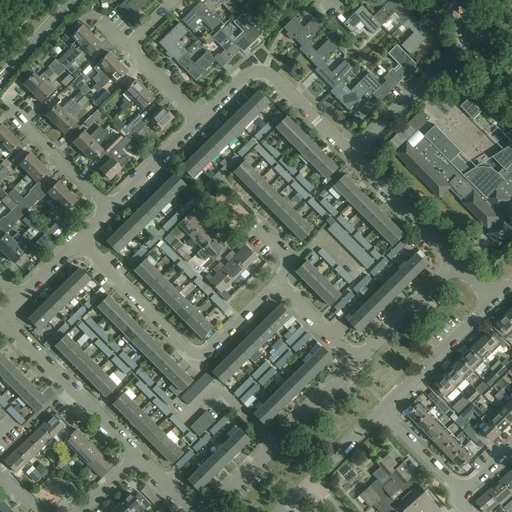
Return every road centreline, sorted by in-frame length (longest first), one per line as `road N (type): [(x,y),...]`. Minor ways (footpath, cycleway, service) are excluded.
road 1 (residential): [(77,238),(192,352),(209,350),(277,283)]
road 2 (residential): [(208,511),(357,359)]
road 3 (residential): [(351,156),(267,73),(245,75),(199,121)]
road 4 (residential): [(135,453),(0,317)]
road 5 (residential): [(351,156),(478,29)]
road 6 (residential): [(382,411),(494,299)]
road 7 (residential): [(454,259),(351,156)]
road 8 (residential): [(357,359),(454,259)]
road 9 (residential): [(108,209),(12,114)]
road 10 (residential): [(199,121),(108,209)]
